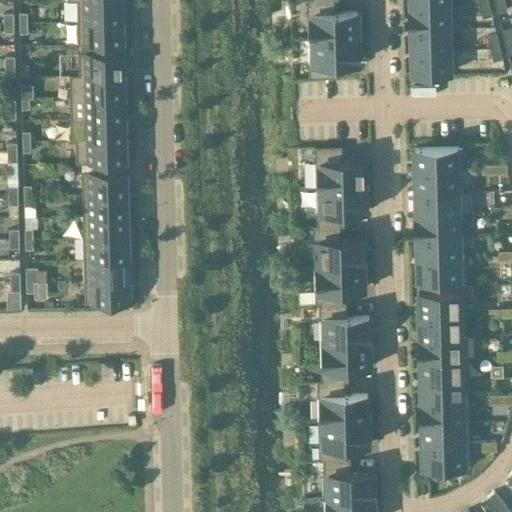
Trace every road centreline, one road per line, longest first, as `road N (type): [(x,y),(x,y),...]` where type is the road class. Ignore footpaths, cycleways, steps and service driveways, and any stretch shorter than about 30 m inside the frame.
road 1 (residential): [(393,510),(382,109)]
road 2 (residential): [(168,325),(159,0)]
road 3 (residential): [(172,511),(168,325)]
road 4 (residential): [(168,325),(0,329)]
road 5 (residential): [(511,140),(495,105),(382,109)]
road 6 (residential): [(393,510),(458,498),(493,474),(511,444)]
